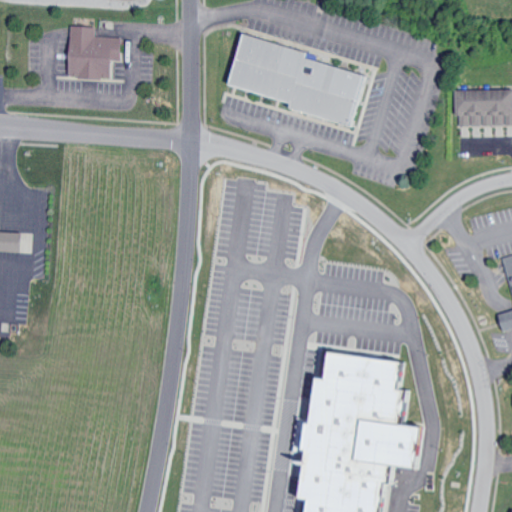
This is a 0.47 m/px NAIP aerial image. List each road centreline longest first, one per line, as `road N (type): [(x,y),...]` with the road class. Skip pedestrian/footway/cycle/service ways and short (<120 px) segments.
road 1 (residential): [(190,138),(270,157),(343,190),(379,215),(439,280),(470,335),(488,395),(484,511)]
road 2 (residential): [(145,511),(184,262),(189,0)]
road 3 (residential): [(0,123),(190,138)]
road 4 (residential): [(411,246),(457,204),(511,181)]
